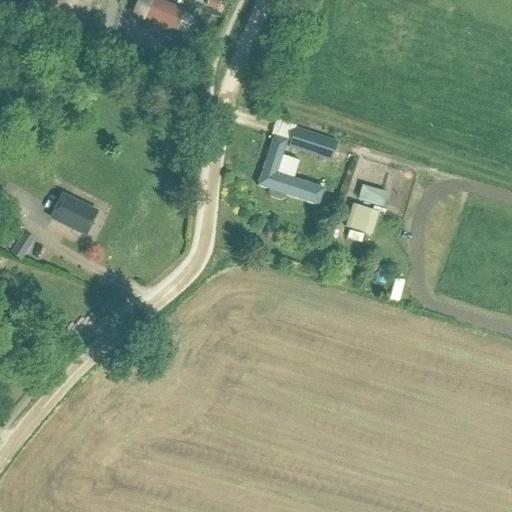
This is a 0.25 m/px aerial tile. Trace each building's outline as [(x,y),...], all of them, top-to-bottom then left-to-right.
[(41,0),(22,0),(19,9),(36,15),(41,0)] [(76,40),(91,0),(90,0),(72,0),(60,34),(76,40)] [(156,0),(139,0),(133,16),(173,34),(183,12),(156,0)] [(329,162),(336,143),(294,129),(289,142),(287,148),(329,162)] [(323,189),(293,179),(275,174),(281,156),(286,141),(273,137),(256,187),(268,191),(267,194),(270,198),(279,201),(296,200),(317,207),(323,189)] [(50,220),(83,236),(95,213),(61,197),(50,220)] [(344,228),(370,235),(378,212),(352,204),(344,228)] [(22,233),(9,255),(20,262),(33,240),(22,233)]
